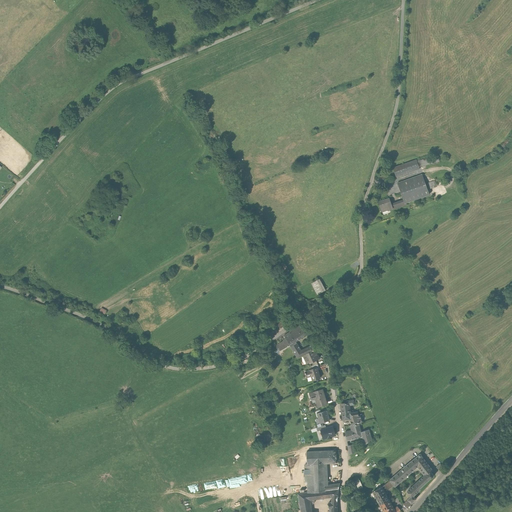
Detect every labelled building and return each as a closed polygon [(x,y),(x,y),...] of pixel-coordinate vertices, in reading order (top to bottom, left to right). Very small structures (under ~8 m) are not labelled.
[(441,153),(420,159),(422,165),(443,159),(441,153)] [(419,158),(396,166),(400,175),(423,167),(422,165),(420,159),(419,158)] [(401,181),(407,197),(408,201),(410,200),(432,192),(431,188),(429,182),(425,173),(401,181)] [(438,178),(429,182),(431,188),(440,185),(438,178)] [(393,196),(382,200),(385,210),(393,207),(396,206),(395,202),(393,196)] [(407,197),(395,202),(396,206),(393,207),(393,208),(410,202),(410,200),(408,201),(407,197)] [(323,278),(314,282),(321,294),(329,289),(323,278)] [(279,321),(284,327),(288,324),(283,318),(279,321)] [(287,335),(289,337),(293,344),(291,346),(297,343),(299,341),(310,333),(303,324),(287,335)] [(280,331),(275,325),(269,329),(274,336),(280,331)] [(287,340),(275,346),(277,349),(282,346),(284,349),(293,344),(289,337),(286,339),(287,340)] [(298,342),(297,343),(291,346),(298,358),(304,355),(316,349),(312,338),(307,340),(310,346),(302,350),(298,342)] [(321,359),(316,349),(304,355),(309,365),(312,364),(317,361),(321,359)] [(313,369),(306,372),(308,378),(312,376),(313,381),(321,379),(319,370),(318,368),(313,369)] [(323,390),(309,394),(311,400),(315,399),(318,407),(327,405),(323,390)] [(343,421),(351,420),(351,414),(350,406),(354,405),(354,400),(347,401),(347,404),(340,405),(343,421)] [(330,410),(321,413),(324,423),(333,421),(330,410)] [(351,414),(351,420),(352,425),(359,424),(362,423),(361,418),(359,418),(358,413),(351,414)] [(359,424),(352,425),(351,426),(352,431),(345,433),(347,441),(362,437),(361,433),(359,424)] [(321,430),(323,439),(336,436),(334,427),(321,430)] [(368,430),(361,433),(362,437),(364,445),(372,440),(368,430)] [(336,451),(306,452),(307,464),(323,464),(337,463),(336,451)] [(411,496),(412,497),(413,497),(420,490),(419,490),(420,490),(419,489),(430,478),(431,478),(432,478),(433,477),(433,476),(433,475),(433,474),(431,472),(432,471),(421,456),(421,455),(421,454),(420,454),(419,454),(418,455),(418,456),(399,472),(390,481),(394,485),(395,486),(417,467),(423,474),(425,475),(407,492),(411,496)] [(307,464),(304,465),(305,482),(308,482),(308,492),(309,493),(314,492),(314,493),(338,489),(339,484),(324,486),(323,464),(307,464)] [(382,487),(385,493),(394,485),(390,481),(382,487)] [(373,492),(376,499),(386,494),(385,493),(382,487),(373,492)] [(338,489),(314,493),(314,492),(309,493),(308,492),(298,494),(300,511),(337,511),(337,502),(338,489)] [(376,499),(380,506),(389,501),(386,494),(376,499)] [(226,510),(242,506),(240,501),(225,506),(226,510)] [(380,506),(383,511),(393,507),(389,501),(380,506)]
